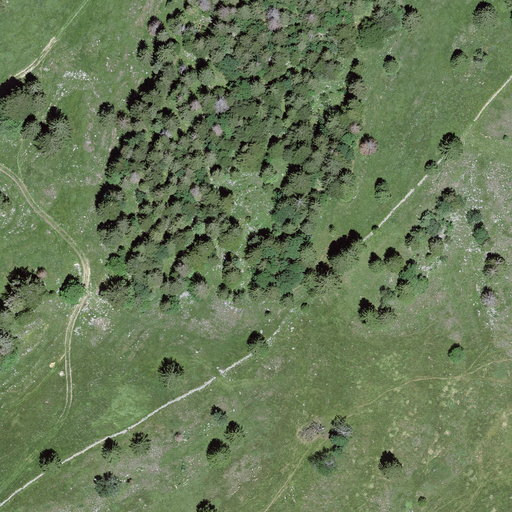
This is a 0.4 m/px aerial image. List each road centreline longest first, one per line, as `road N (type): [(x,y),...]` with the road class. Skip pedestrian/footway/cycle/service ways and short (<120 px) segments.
road 1 (track): [(0,166),(82,255),(86,273),(56,371),(0,413)]
road 2 (track): [(88,0),(0,94)]
